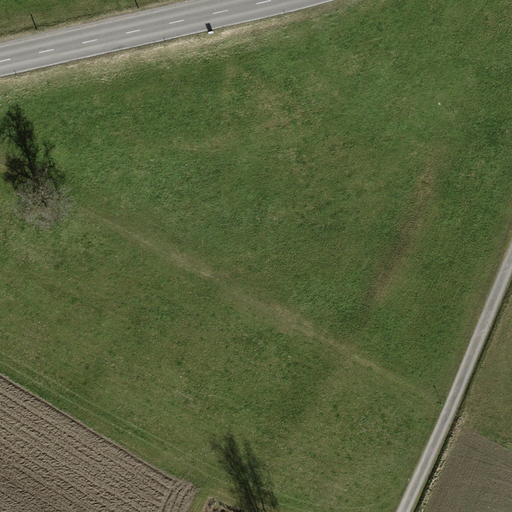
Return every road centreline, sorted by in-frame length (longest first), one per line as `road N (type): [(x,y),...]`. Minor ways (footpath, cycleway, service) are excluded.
road 1 (tertiary): [(0,61),(271,0)]
road 2 (unclassified): [(402,511),(511,258)]
